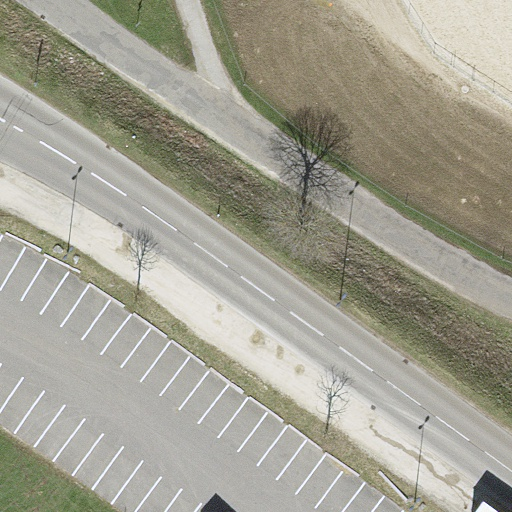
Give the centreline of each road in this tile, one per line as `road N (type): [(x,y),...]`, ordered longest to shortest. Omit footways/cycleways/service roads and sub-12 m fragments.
road 1 (secondary): [(0,117),(156,216),(511,467)]
road 2 (unclassified): [(511,298),(376,221),(49,0)]
